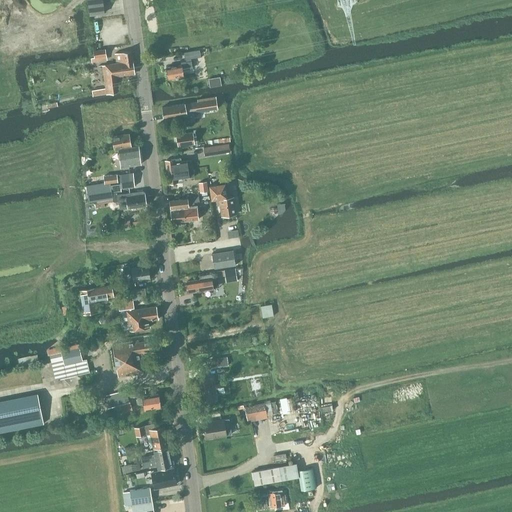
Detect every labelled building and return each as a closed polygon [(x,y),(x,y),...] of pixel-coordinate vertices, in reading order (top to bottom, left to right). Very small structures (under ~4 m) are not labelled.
[(92,15),(92,20),(99,19),(98,14),(104,13),(102,0),(88,0),(90,15),(92,15)] [(94,57),(91,58),(92,62),(107,60),(105,49),(93,51),(94,57)] [(201,57),(199,50),(184,52),(185,59),(201,57)] [(115,63),(103,65),(106,81),(103,82),(103,85),(106,85),(107,88),(98,89),(99,95),(118,92),(116,77),(133,74),(134,73),(131,51),(115,53),(116,59),(114,60),(115,63)] [(168,77),(168,79),(184,76),(183,70),(193,68),(191,61),(181,63),(181,65),(166,67),(167,72),(166,72),(167,77),(168,77)] [(191,102),(185,103),(186,114),(218,109),(215,94),(190,98),(191,102)] [(186,114),(185,103),(162,107),(164,119),(180,117),(181,123),(188,122),(186,114)] [(194,144),(193,132),(176,134),(178,146),(194,144)] [(131,146),(129,134),(112,136),(113,148),(131,146)] [(203,148),(205,156),(230,152),(228,144),(203,148)] [(118,149),(121,167),(141,164),(138,146),(118,149)] [(165,161),(166,172),(193,169),(192,160),(181,161),(181,158),(165,161)] [(193,169),(166,172),(168,184),(184,182),(184,178),(194,177),(193,169)] [(108,202),(118,201),(117,195),(117,191),(121,191),(121,188),(135,186),(133,173),(117,175),(117,174),(104,176),(105,183),(87,186),(89,202),(107,200),(108,202)] [(219,199),(221,216),(236,214),(233,196),(227,197),(225,183),(209,185),(211,200),(219,199)] [(117,195),(118,201),(119,203),(120,209),(147,205),(145,192),(143,191),(117,195)] [(199,196),(189,196),(189,204),(199,204),(199,196)] [(188,198),(183,199),(185,220),(199,219),(197,205),(189,206),(188,198)] [(185,220),(183,199),(169,200),(170,208),(171,208),(172,222),(185,220)] [(212,253),(214,268),(235,265),(233,250),(212,253)] [(129,266),(114,268),(115,274),(132,272),(134,281),(149,278),(149,277),(151,276),(150,272),(148,271),(148,266),(138,267),(130,268),(129,266)] [(235,268),(224,270),(225,278),(236,276),(236,273),(235,268)] [(186,282),(188,293),(213,289),(211,274),(199,276),(200,279),(186,282)] [(77,299),(82,298),(85,313),(97,311),(91,277),(75,280),(77,289),(75,290),(77,299)] [(132,290),(133,299),(146,297),(144,288),(132,290)] [(133,300),(118,303),(119,310),(127,309),(127,310),(126,311),(129,330),(133,330),(142,329),(149,327),(148,320),(158,319),(156,306),(132,310),(132,308),(134,307),(133,300)] [(261,306),(260,306),(262,318),(273,316),(271,304),(261,306)] [(124,337),(97,342),(98,349),(105,348),(104,346),(112,345),(118,377),(144,372),(141,358),(145,358),(144,353),(162,349),(160,338),(138,342),(138,340),(125,342),(124,337)] [(56,341),(49,348),(52,350),(59,343),(56,341)] [(57,366),(60,379),(75,376),(90,372),(86,359),(82,360),(79,348),(61,353),(55,354),(57,366)] [(228,363),(227,357),(211,360),(212,366),(228,363)] [(197,379),(201,404),(218,401),(215,388),(219,387),(218,384),(215,384),(214,377),(197,379)] [(268,377),(258,378),(260,393),(270,393),(268,377)] [(260,393),(258,378),(252,379),(254,394),(260,393)] [(115,406),(129,401),(126,389),(111,394),(107,395),(109,401),(113,400),(115,406)] [(0,401),(0,432),(43,423),(37,394),(0,401)] [(138,403),(143,403),(144,410),(161,407),(159,394),(142,396),(142,397),(137,398),(138,403)] [(288,396),(280,398),(282,412),(290,411),(288,396)] [(130,401),(129,401),(115,406),(118,415),(133,410),(130,401)] [(275,401),(254,405),(257,419),(267,417),(267,415),(278,413),(275,401)] [(257,419),(254,405),(244,407),(247,421),(257,419)] [(233,433),(228,418),(224,419),(229,434),(233,433)] [(203,423),(206,438),(226,435),(224,420),(203,423)] [(150,442),(152,441),(153,448),(168,445),(164,427),(160,428),(158,422),(135,427),(136,436),(150,433),(151,437),(149,437),(150,442)] [(141,458),(142,463),(171,457),(169,447),(154,451),(155,457),(148,458),(148,457),(141,458)] [(140,463),(134,464),(128,465),(129,471),(143,469),(150,467),(154,466),(154,464),(156,464),(158,469),(173,466),(171,457),(142,463),(140,463)] [(297,463),(279,466),(251,472),(254,485),(299,477),(297,463)] [(154,488),(176,484),(173,468),(151,473),(154,488)] [(301,490),(312,489),(312,480),(300,481),(301,490)] [(130,490),(123,492),(125,504),(132,504),(152,502),(150,488),(130,490)] [(271,494),(273,505),(286,503),(284,491),(271,494)] [(153,511),(152,502),(132,504),(132,511),(153,511)]
